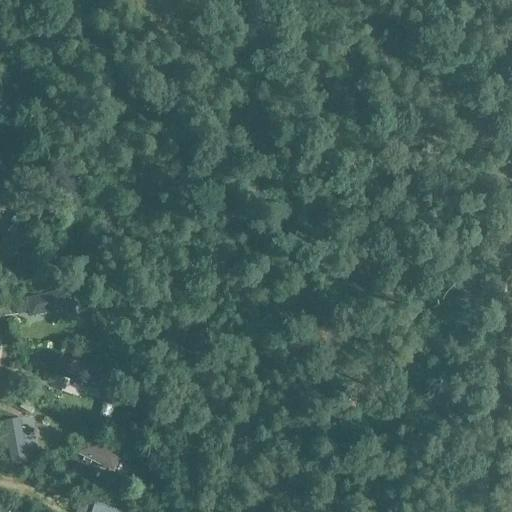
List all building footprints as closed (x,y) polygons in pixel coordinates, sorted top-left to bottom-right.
[(25,216),(0,244),(0,252),(9,260),(37,228),(25,216)] [(29,318),(75,306),(71,288),(25,299),(29,318)] [(23,301),(14,303),(17,314),(26,312),(23,301)] [(59,358),(55,376),(99,386),(103,369),(59,358)] [(16,411),(28,416),(32,406),(21,401),(16,411)] [(13,423),(1,429),(17,459),(29,453),(13,423)] [(75,454),(113,473),(121,456),(83,437),(75,454)] [(64,464),(74,469),(78,459),(69,454),(64,464)]
